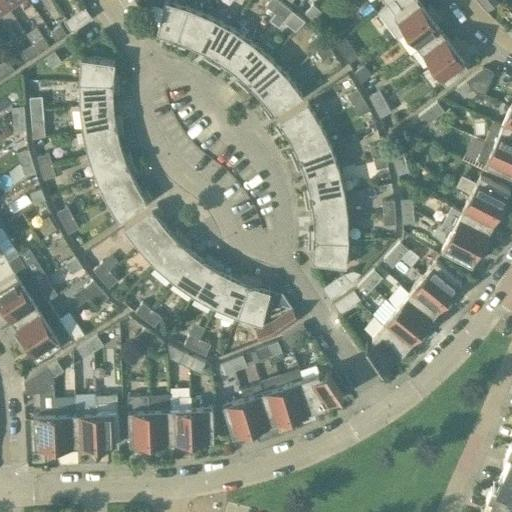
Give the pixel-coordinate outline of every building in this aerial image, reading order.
[(0,0),(0,15),(10,8),(4,0),(0,0)] [(22,0),(4,0),(10,8),(22,0)] [(153,0),(136,0),(142,8),(153,0)] [(166,40),(176,43),(189,5),(171,0),(164,0),(157,31),(168,34),(166,40)] [(269,0),(266,4),(276,11),(283,2),(279,0),(269,0)] [(378,11),(398,37),(407,30),(408,31),(436,10),(430,2),(424,5),(420,0),(391,0),(387,4),(378,11)] [(285,19),(292,10),(283,2),(276,11),(285,19)] [(305,12),(314,20),(322,11),(313,3),(305,12)] [(185,47),(187,41),(197,45),(212,15),(189,5),(176,43),(185,47)] [(92,17),(85,6),(64,20),(71,31),(92,17)] [(436,10),(408,31),(420,47),(443,30),(437,21),(442,17),(436,10)] [(203,55),(212,61),(233,27),(212,15),(197,45),(207,50),(203,55)] [(67,34),(61,24),(51,30),(57,40),(67,34)] [(220,66),(224,61),(232,67),(253,40),(233,27),(212,61),(220,66)] [(443,30),(420,47),(433,64),(461,43),(455,35),(450,38),(443,30)] [(309,41),(317,50),(326,42),(318,33),(309,41)] [(43,36),(33,42),(40,52),(50,46),(43,36)] [(335,43),(349,62),(359,56),(345,36),(335,43)] [(236,79),(244,85),(271,56),(253,40),(232,67),(241,74),(236,79)] [(23,49),(30,59),(40,52),(33,42),(23,49)] [(324,59),(333,51),(326,42),(317,50),(324,59)] [(462,54),(467,51),(461,43),(433,64),(446,81),(469,63),(462,54)] [(55,50),(45,56),(52,67),(62,60),(55,50)] [(115,60),(81,55),(79,80),(120,81),(120,71),(114,71),(115,60)] [(255,88),(262,96),(288,74),(271,56),(244,85),(251,92),(255,88)] [(8,59),(0,64),(0,67),(6,76),(15,69),(8,59)] [(372,73),(364,64),(354,71),(362,81),(372,73)] [(457,87),(464,96),(474,89),(485,93),(494,71),(482,66),(466,79),(467,79),(457,87)] [(270,117),(303,94),(288,74),(262,96),(269,105),(264,108),(270,117)] [(120,81),(79,80),(80,105),(114,102),(113,91),(119,91),(120,81)] [(348,93),(353,104),(364,98),(358,87),(348,93)] [(369,95),(375,105),(386,100),(380,89),(369,95)] [(42,95),(29,96),(30,108),(43,107),(42,95)] [(359,115),(370,109),(364,98),(353,104),(359,115)] [(381,116),(391,110),(386,100),(375,105),(381,116)] [(438,100),(428,108),(435,117),(445,110),(438,100)] [(280,132),(285,129),(291,138),(321,122),(308,101),(275,123),(280,132)] [(121,112),(115,113),(114,102),(80,105),(83,129),(122,122),(121,112)] [(24,105),(12,106),(13,118),(25,117),(24,105)] [(511,105),(502,124),(511,128),(511,105)] [(32,120),(44,119),(43,107),(30,108),(32,120)] [(418,115),(426,125),(435,117),(428,108),(418,115)] [(14,130),(26,129),(25,117),(13,118),(14,130)] [(118,133),(124,131),(122,122),(83,129),(88,152),(121,143),(118,133)] [(296,148),(290,150),(294,159),(331,144),(321,122),(291,138),(296,148)] [(511,128),(502,124),(494,143),(511,150),(511,128)] [(370,145),(373,156),(385,153),(382,141),(370,145)] [(130,151),(124,153),(121,143),(88,152),(96,176),(134,160),(130,151)] [(511,150),(494,143),(485,162),(511,174),(511,150)] [(298,168),(303,166),(307,176),(339,167),(331,144),(294,159),(298,168)] [(29,147),(17,151),(21,163),(32,159),(29,147)] [(403,147),(391,151),(394,162),(406,159),(403,147)] [(49,151),(37,155),(41,166),(52,163),(49,151)] [(376,168),(388,164),(385,153),(373,156),(376,168)] [(24,174),(36,171),(32,159),(21,163),(24,174)] [(398,174),(409,170),(406,159),(394,162),(398,174)] [(96,176),(107,198),(137,181),(132,172),(138,169),(134,160),(96,176)] [(44,178),(56,175),(52,163),(41,166),(44,178)] [(309,187),(303,188),(305,198),(345,191),(339,167),(307,176),(309,187)] [(471,192),(506,210),(511,201),(505,198),(511,188),(481,173),(477,180),(462,173),(457,184),(471,192)] [(142,191),(137,181),(107,198),(120,219),(153,196),(147,187),(142,191)] [(45,199),(41,187),(30,192),(34,203),(45,199)] [(307,208),(313,207),(314,217),(348,215),(345,191),(305,198),(307,208)] [(496,216),(502,219),(506,210),(471,192),(461,210),(491,226),(496,216)] [(401,198),(402,210),(414,209),(413,197),(401,198)] [(394,198),(382,199),(383,211),(395,210),(394,198)] [(158,203),(124,226),(139,245),(165,223),(159,215),(164,212),(158,203)] [(57,210),(63,221),(73,215),(68,205),(57,210)] [(403,222),(415,221),(414,209),(402,210),(403,222)] [(384,224),(396,223),(395,210),(383,211),(384,224)] [(492,238),(486,235),(491,226),(461,210),(452,229),(488,247),(492,238)] [(68,232),(79,226),(73,215),(63,221),(68,232)] [(315,228),(308,228),(308,238),(348,239),(348,215),(314,217),(315,228)] [(165,223),(139,245),(156,263),(184,234),(177,227),(173,232),(165,223)] [(477,253),(483,256),(488,247),(452,229),(442,248),(472,263),(477,253)] [(191,241),(184,234),(156,263),(175,279),(195,252),(187,245),(191,241)] [(313,259),(346,264),(348,239),(308,238),(308,248),(314,248),(313,259)] [(400,240),(392,249),(401,257),(409,249),(400,240)] [(0,265),(9,260),(0,245),(0,265)] [(384,258),(393,266),(401,257),(392,249),(384,258)] [(195,252),(175,279),(194,293),(216,259),(207,253),(204,259),(195,252)] [(0,305),(27,288),(37,281),(19,253),(9,260),(0,265),(0,305)] [(83,266),(76,256),(66,262),(72,273),(83,266)] [(436,257),(423,274),(454,299),(460,292),(455,287),(462,279),(436,257)] [(224,264),(216,259),(194,293),(216,305),(231,274),(221,269),(224,264)] [(103,260),(94,268),(102,277),(110,269),(103,260)] [(383,276),(374,268),(366,276),(374,285),(383,276)] [(109,286),(118,279),(110,269),(102,277),(109,286)] [(330,297),(349,284),(352,281),(343,272),(322,286),(330,297)] [(231,274),(216,305),(238,314),(252,276),(243,273),(241,279),(231,274)] [(423,274),(409,290),(435,311),(442,303),(447,307),(454,299),(423,274)] [(261,280),(252,276),(238,314),(262,321),(270,288),(259,285),(261,280)] [(357,285),(366,294),(374,285),(366,276),(357,285)] [(84,286),(92,295),(101,287),(93,278),(84,286)] [(0,310),(3,315),(8,312),(14,321),(48,299),(37,281),(27,288),(0,305),(0,310)] [(100,304),(109,297),(101,287),(92,295),(100,304)] [(361,299),(354,288),(333,302),(340,313),(361,299)] [(434,324),(429,320),(435,311),(409,290),(396,306),(427,331),(434,324)] [(48,299),(14,321),(20,330),(14,334),(20,342),(59,316),(48,299)] [(143,301),(135,310),(145,318),(152,308),(143,301)] [(416,335),(421,339),(427,331),(396,306),(383,322),(409,344),(416,335)] [(162,315),(152,308),(145,318),(154,325),(162,315)] [(59,316),(20,342),(25,350),(31,347),(37,357),(61,341),(65,347),(75,341),(59,316)] [(397,355),(399,357),(409,344),(383,322),(373,335),(374,337),(367,342),(383,365),(397,355)] [(310,333),(303,323),(282,337),(290,348),(310,333)] [(145,326),(137,335),(147,343),(154,333),(145,326)] [(195,348),(200,337),(189,332),(184,343),(195,348)] [(164,340),(154,333),(147,343),(156,350),(164,340)] [(104,344),(97,334),(87,340),(94,350),(104,344)] [(206,353),(211,343),(200,337),(195,348),(206,353)] [(282,351),(278,339),(267,344),(271,355),(282,351)] [(77,347),(83,357),(94,350),(87,340),(77,347)] [(255,348),(260,360),(271,355),(267,344),(255,348)] [(184,350),(179,361),(190,367),(195,356),(184,350)] [(247,365),(243,353),(231,358),(236,369),(247,365)] [(201,372),(206,361),(195,356),(190,367),(201,372)] [(220,362),(225,373),(236,369),(231,358),(220,362)] [(26,392),(54,389),(53,376),(64,369),(57,359),(24,380),(26,392)] [(327,369),(320,374),(319,372),(317,364),(301,368),(303,377),(313,409),(329,404),(329,402),(343,392),(327,369)] [(305,418),(303,412),(313,409),(303,377),(283,383),(295,421),(305,418)] [(284,418),(286,424),(295,421),(283,383),(263,390),(273,422),(284,418)] [(263,390),(243,396),(256,434),(265,431),(263,425),(273,422),(263,390)] [(88,444),(88,450),(98,450),(96,410),(96,392),(75,392),(75,393),(77,444),(88,444)] [(67,451),(66,445),(77,444),(75,393),(75,411),(55,412),(57,452),(67,451)] [(141,441),(141,448),(151,447),(150,407),(150,394),(128,395),(128,408),(130,442),(141,441)] [(183,440),(183,446),(193,445),(191,406),(191,394),(170,395),(171,406),(170,406),(172,440),(183,440)] [(244,431),(246,437),(256,434),(243,396),(223,402),(233,434),(244,431)] [(213,405),(191,406),(193,445),(203,445),(203,439),(214,438),(213,405)] [(161,447),(161,440),(172,440),(170,406),(150,407),(151,447),(161,447)] [(119,442),(118,409),(96,410),(98,450),(108,449),(108,443),(119,442)] [(46,446),(47,452),(57,452),(55,412),(33,413),(35,446),(46,446)] [(506,455),(510,457),(503,472),(511,476),(511,443),(506,455)] [(492,486),(487,498),(511,509),(511,476),(503,472),(496,488),(492,486)] [(511,511),(511,509),(487,498),(486,499),(491,500),(485,511),(511,511)]
